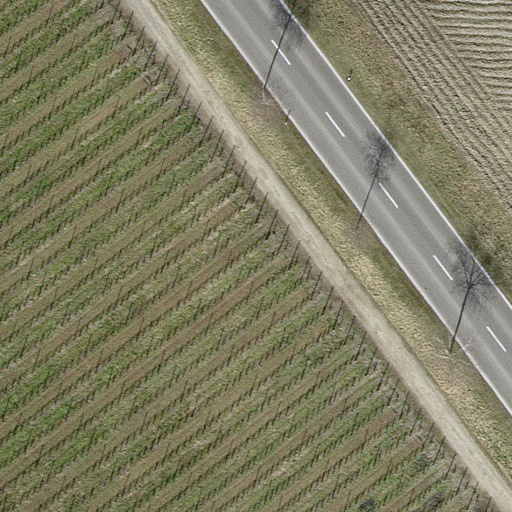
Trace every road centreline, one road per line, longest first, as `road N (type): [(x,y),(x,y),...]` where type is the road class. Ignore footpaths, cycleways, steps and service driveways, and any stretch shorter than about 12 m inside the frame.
road 1 (track): [(143,0),(511,505)]
road 2 (primary): [(511,356),(244,0)]
